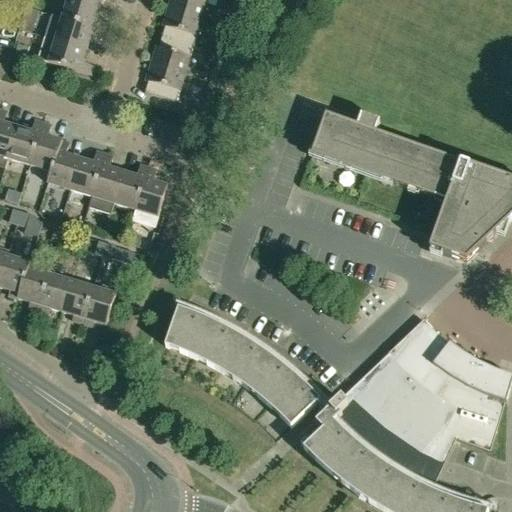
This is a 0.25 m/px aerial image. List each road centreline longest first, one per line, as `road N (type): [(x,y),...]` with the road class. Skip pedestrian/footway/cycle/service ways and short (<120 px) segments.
road 1 (tertiary): [(157,503),(144,465),(0,362)]
road 2 (residential): [(511,345),(470,320),(458,302),(511,253)]
road 3 (residential): [(107,131),(148,0)]
